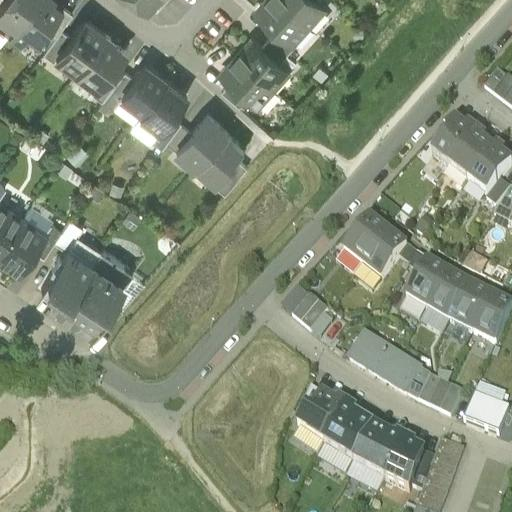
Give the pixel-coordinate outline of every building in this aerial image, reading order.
[(0,0),(0,28),(7,35),(32,0),(0,0)] [(32,0),(7,35),(18,43),(21,39),(26,33),(35,41),(45,28),(62,5),(53,0),(32,0)] [(293,42),(308,26),(279,0),(266,0),(256,11),(277,30),(292,43),(293,42)] [(279,0),(308,26),(323,9),(314,1),(313,0),(279,0)] [(72,13),(62,5),(45,28),(55,35),(60,28),(72,13)] [(55,56),(75,71),(104,33),(83,16),(70,35),(54,55),(55,56)] [(52,60),(55,56),(54,55),(70,35),(60,28),(55,35),(42,52),(52,60)] [(277,30),(261,47),(279,63),(296,45),(293,42),(292,43),(277,30)] [(363,31),(354,31),(354,40),(363,40),(363,31)] [(115,40),(104,33),(75,71),(96,86),(108,71),(123,50),(113,42),(115,40)] [(252,39),(237,56),(273,88),(288,72),(279,63),(261,47),(252,39)] [(257,105),(273,88),(237,56),(221,73),(231,81),(248,97),(257,105)] [(120,96),(140,111),(165,78),(144,63),(133,78),(119,95),(120,96)] [(329,75),(320,67),(312,76),(321,84),(329,75)] [(117,78),(108,71),(96,86),(91,93),(100,100),(101,99),(117,78)] [(123,71),(117,78),(101,99),(112,107),(120,96),(119,95),(133,78),(123,71)] [(498,74),(484,92),(511,112),(511,82),(508,80),(507,81),(498,74)] [(186,94),(165,78),(140,111),(138,114),(158,129),(158,130),(170,114),(186,94)] [(240,107),(248,97),(231,81),(222,90),(240,107)] [(174,149),(194,166),(226,131),(207,113),(174,149)] [(170,114),(158,130),(158,129),(150,139),(160,147),(165,142),(179,123),(180,122),(170,114)] [(165,142),(174,149),(189,130),(179,123),(165,142)] [(432,160),(449,172),(477,135),(469,129),(466,133),(455,124),(445,137),(448,139),(432,160)] [(48,133),(40,128),(35,135),(43,140),(48,133)] [(245,149),(226,131),(194,166),(213,184),(237,157),(245,149)] [(485,142),(477,135),(449,172),(468,186),(493,153),(482,145),(485,142)] [(35,144),(25,137),(18,147),(24,151),(30,150),(35,144)] [(85,152),(76,142),(64,154),(73,164),(85,152)] [(495,150),(493,153),(468,186),(488,201),(500,184),(511,168),(511,167),(501,159),(504,156),(495,150)] [(248,167),(237,157),(213,184),(223,194),(248,167)] [(122,185),(111,182),(109,191),(119,194),(122,185)] [(500,184),(488,201),(486,203),(496,210),(510,191),(500,184)] [(511,228),(511,192),(494,220),(511,228)] [(0,245),(20,215),(0,201),(0,245)] [(139,215),(128,208),(121,219),(132,226),(139,215)] [(20,215),(0,245),(0,259),(17,271),(32,248),(44,231),(20,215)] [(68,216),(60,228),(52,239),(65,247),(75,233),(76,234),(82,225),(68,216)] [(435,228),(424,220),(414,235),(425,242),(435,228)] [(344,254),(363,269),(388,236),(368,221),(344,254)] [(49,222),(44,231),(32,248),(42,255),(52,239),(60,228),(49,222)] [(64,302),(99,249),(76,234),(75,233),(65,247),(60,255),(58,254),(50,265),(52,267),(39,286),(64,302)] [(388,236),(363,269),(382,283),(400,260),(409,267),(416,258),(388,236)] [(99,249),(64,302),(91,320),(106,296),(110,299),(121,283),(125,282),(131,273),(130,270),(99,249)] [(354,280),(363,269),(344,254),(335,265),(354,280)] [(487,266),(471,258),(463,271),(480,281),(487,266)] [(406,300),(427,312),(448,277),(427,265),(406,300)] [(110,299),(106,296),(91,320),(101,327),(143,281),(131,273),(125,282),(121,283),(110,299)] [(450,325),(469,289),(448,277),(427,312),(450,325)] [(450,325),(473,336),(491,299),(469,289),(450,325)] [(308,301),(297,292),(280,311),(320,343),(332,327),(324,319),(328,314),(310,298),(308,301)] [(511,310),(511,309),(491,299),(473,336),(496,348),(511,310)] [(450,325),(427,312),(421,323),(443,336),(450,325)] [(365,339),(350,364),(405,397),(419,371),(365,339)] [(430,379),(431,378),(419,371),(405,397),(418,404),(450,419),(463,394),(430,379)] [(300,413),(306,416),(311,419),(322,399),(322,397),(311,391),(300,413)] [(509,411),(475,398),(464,425),(499,438),(509,411)] [(336,407),(322,399),(311,419),(306,416),(298,430),(325,448),(347,409),(347,408),(338,403),(336,407)] [(325,448),(324,449),(354,466),(373,431),(374,430),(353,418),(355,414),(347,409),(325,448)] [(394,441),(373,431),(354,466),(354,467),(385,482),(406,442),(397,437),(394,441)] [(410,495),(412,489),(424,456),(413,450),(415,446),(406,442),(385,482),(385,483),(410,495)] [(423,494),(416,511),(441,511),(464,452),(441,443),(435,461),(423,494)] [(435,461),(424,456),(412,489),(423,494),(435,461)]
